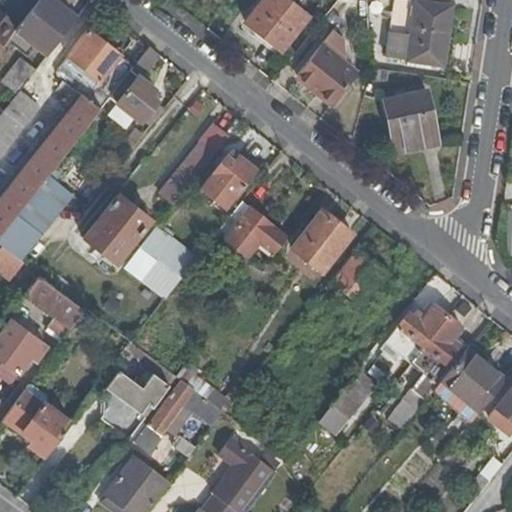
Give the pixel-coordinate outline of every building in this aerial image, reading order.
[(75,22),(48,0),(40,0),(16,31),(48,56),(75,22)] [(264,0),(245,23),(256,32),(280,52),(308,18),(285,0),(264,0)] [(407,61),(416,1),(411,0),(394,0),(385,58),(407,61)] [(451,6),(416,1),(407,61),(437,66),(442,66),(451,6)] [(0,18),(0,50),(16,31),(0,18)] [(119,55),(88,31),(67,57),(99,82),(84,100),(99,111),(109,98),(133,68),(119,57),(119,55)] [(280,52),(256,32),(252,37),(276,56),(280,52)] [(321,47),(346,67),(348,64),(348,43),(333,32),(321,47)] [(357,76),(346,67),(321,47),(301,73),(313,83),(309,88),(333,107),(357,76)] [(159,56),(149,48),(133,68),(109,98),(117,104),(120,107),(125,111),(140,123),(155,104),(156,102),(155,101),(150,96),(151,94),(153,91),(140,80),(159,56)] [(2,82),(17,94),(25,85),(36,71),(20,60),(2,82)] [(407,61),(406,66),(436,71),(437,66),(407,61)] [(385,83),(387,71),(371,68),(367,80),(385,83)] [(297,78),(309,88),(313,83),(301,73),(297,78)] [(64,91),(68,86),(59,79),(56,84),(64,91)] [(17,94),(0,116),(0,157),(38,108),(34,102),(25,85),(17,94)] [(383,101),(392,145),(418,141),(419,149),(436,146),(426,94),(383,101)] [(81,97),(0,199),(0,233),(14,216),(34,192),(47,176),(99,111),(84,100),(81,97)] [(163,111),(155,104),(140,123),(125,111),(122,115),(117,111),(114,108),(107,116),(138,142),(163,111)] [(418,141),(392,145),(393,153),(419,149),(418,141)] [(174,205),(214,155),(201,144),(161,194),(174,205)] [(231,152),(226,158),(231,164),(237,158),(231,152)] [(253,172),(237,158),(231,164),(226,158),(200,189),(223,208),(253,172)] [(47,176),(34,192),(43,199),(56,183),(47,176)] [(150,222),(117,196),(83,239),(115,265),(150,222)] [(273,254),(285,239),(241,203),(217,233),(225,239),(230,243),(234,247),(247,257),(258,242),(273,254)] [(352,234),(322,210),(291,249),(321,273),(352,234)] [(14,216),(0,233),(0,243),(5,247),(17,256),(35,234),(14,216)] [(139,248),(151,258),(155,254),(178,273),(191,257),(168,238),(170,236),(157,226),(139,248)] [(15,258),(3,249),(0,253),(0,266),(6,270),(15,258)] [(384,272),(358,251),(332,283),(358,304),(384,272)] [(41,274),(33,268),(22,282),(30,288),(39,277),(41,274)] [(432,304),(447,284),(435,274),(413,302),(417,304),(423,309),(424,310),(422,311),(420,314),(423,317),(426,314),(433,305),(432,304)] [(39,277),(30,288),(25,294),(56,318),(70,329),(71,329),(84,310),(39,277)] [(409,364),(447,316),(433,305),(426,314),(423,317),(420,314),(422,311),(424,310),(423,309),(417,304),(409,313),(408,312),(380,349),(395,360),(399,355),(409,364)] [(479,328),(488,317),(481,311),(471,322),(479,328)] [(401,431),(433,391),(451,369),(448,367),(459,353),(465,344),(459,338),(458,339),(455,343),(451,339),(453,336),(461,327),(447,316),(409,364),(422,375),(387,420),(401,431)] [(62,340),(70,329),(56,318),(50,326),(60,333),(58,337),(62,340)] [(42,343),(12,321),(0,336),(0,358),(20,373),(39,348),(44,351),(50,342),(46,339),(42,343)] [(144,351),(131,342),(126,349),(138,358),(144,351)] [(505,381),(509,376),(469,345),(465,350),(505,381)] [(472,422),(505,381),(465,350),(451,369),(433,391),(472,422)] [(212,404),(219,395),(183,368),(175,377),(182,382),(212,404)] [(121,399),(126,402),(141,413),(149,402),(154,405),(169,385),(155,374),(143,388),(120,371),(106,388),(121,399)] [(358,371),(333,403),(348,415),(373,384),(358,371)] [(231,403),(245,385),(239,380),(224,399),(231,403)] [(212,404),(182,382),(137,440),(149,449),(188,399),(217,420),(223,412),(212,404)] [(511,386),(487,418),(510,436),(511,433),(511,386)] [(47,456),(71,423),(26,389),(4,419),(34,441),(31,444),(47,456)] [(212,404),(223,412),(231,403),(224,399),(219,395),(212,404)] [(205,511),(245,511),(276,472),(230,437),(219,452),(234,464),(214,491),(217,493),(203,510),(205,511)] [(121,511),(146,511),(167,484),(129,457),(100,497),(121,511)] [(488,482),(502,465),(493,458),(480,474),(488,482)] [(464,494),(472,501),(488,482),(480,474),(464,494)]
